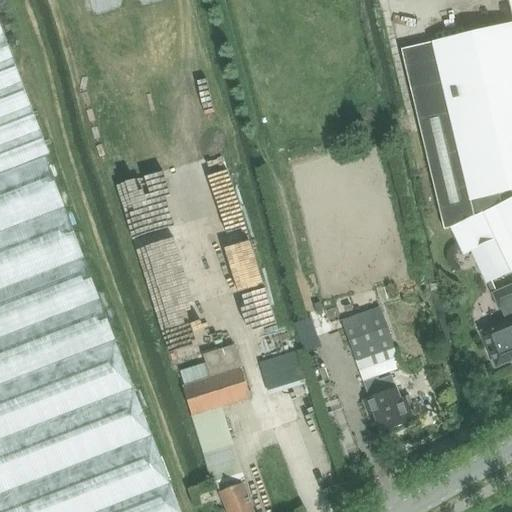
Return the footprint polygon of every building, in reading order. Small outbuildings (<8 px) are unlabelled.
[(511,0),(509,0),(511,12),(511,26),(511,24),(401,51),(444,230),(451,229),(464,255),(472,252),(487,284),(511,271),(511,0)] [(180,511),(45,157),(50,155),(0,25),(0,511),(180,511)] [(116,96),(116,117),(145,116),(144,95),(116,96)] [(190,133),(210,131),(209,119),(204,120),(203,110),(188,111),(190,133)] [(192,217),(143,230),(171,331),(199,323),(190,289),(205,285),(198,260),(204,259),(192,217)] [(511,286),(493,295),(499,310),(501,309),(506,322),(481,333),(496,367),(495,367),(496,369),(511,361),(511,286)] [(363,382),(367,381),(373,398),(362,402),(367,415),(374,413),(381,433),(417,420),(409,397),(401,400),(392,376),(380,381),(378,377),(401,368),(395,349),(381,311),(351,322),(357,338),(352,340),(359,362),(356,362),(363,382)] [(185,387),(183,388),(192,417),(219,408),(221,408),(231,405),(250,399),(242,370),(242,369),(236,349),(235,346),(203,355),(204,358),(206,365),(211,379),(185,387)] [(219,408),(192,417),(203,452),(211,477),(213,485),(216,484),(236,476),(233,469),(237,467),(230,443),(219,408)] [(227,511),(254,511),(240,475),(236,476),(216,484),(227,511)]
